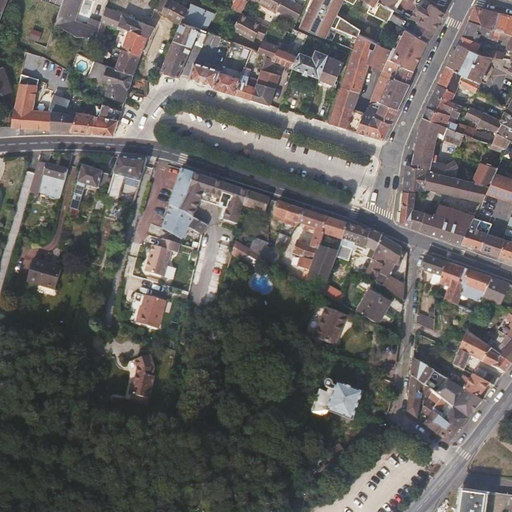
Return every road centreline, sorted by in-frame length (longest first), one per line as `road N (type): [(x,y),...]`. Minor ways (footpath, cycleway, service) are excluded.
road 1 (residential): [(393,155),(180,91),(166,92),(130,145)]
road 2 (tertiary): [(378,222),(130,145)]
road 3 (residential): [(417,241),(398,419),(459,463)]
road 4 (residential): [(393,155),(464,0)]
road 5 (tertiary): [(130,145),(9,144)]
